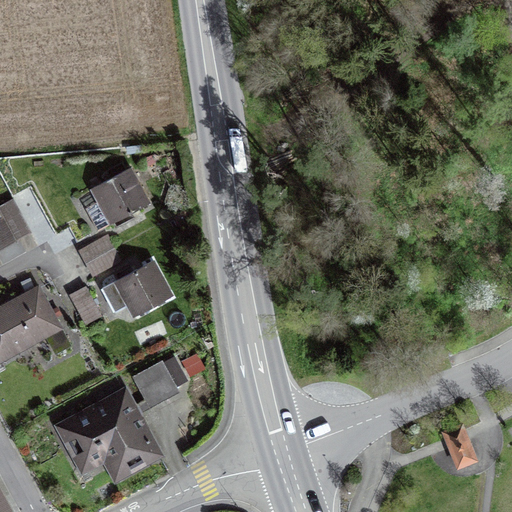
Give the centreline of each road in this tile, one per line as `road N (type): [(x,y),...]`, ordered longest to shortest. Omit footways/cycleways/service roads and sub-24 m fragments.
road 1 (primary): [(198,0),(262,382),(282,457)]
road 2 (residential): [(141,511),(282,457)]
